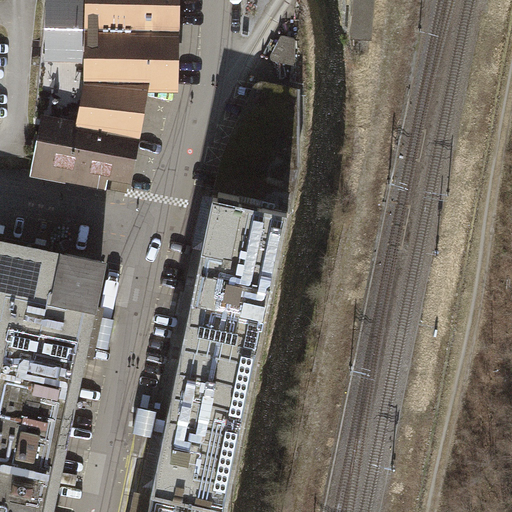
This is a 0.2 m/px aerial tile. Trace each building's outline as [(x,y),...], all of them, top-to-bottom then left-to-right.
[(34,117),(41,118),(42,111),(77,117),(84,78),(85,0),(45,0),(40,58),(34,117)] [(180,89),(181,0),(85,0),(84,78),(151,79),(149,89),(180,89)] [(375,0),(352,0),(350,37),(372,38),(375,0)] [(296,61),(297,60),(296,39),(296,38),(295,37),(294,36),(293,36),(284,34),(283,34),(282,34),(281,35),(271,53),(271,55),(271,56),(271,57),(271,58),(271,59),(272,60),(273,61),(274,61),(291,64),(292,64),(293,64),(294,64),(295,63),(296,62),(296,61)] [(149,89),(151,79),(84,78),(77,117),(42,111),(41,118),(30,173),(130,192),(149,89)] [(223,155),(221,165),(216,188),(292,204),(298,174),(300,166),(301,156),(302,86),(268,79),(265,79),(262,79),(259,80),(257,82),(254,84),(227,145),(223,155)] [(177,373),(253,389),(292,204),(216,188),(177,373)] [(0,232),(0,400),(73,415),(85,356),(94,358),(105,306),(96,304),(107,254),(99,253),(0,232)] [(229,502),(253,389),(177,373),(153,486),(229,502)] [(0,400),(0,511),(62,511),(63,511),(53,509),(73,415),(0,400)] [(227,511),(229,502),(153,486),(147,511),(227,511)]
